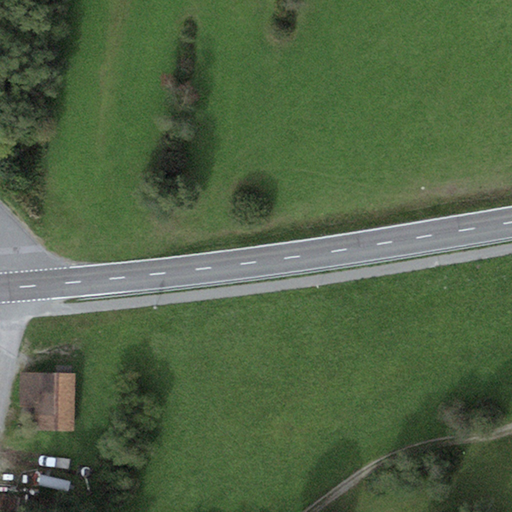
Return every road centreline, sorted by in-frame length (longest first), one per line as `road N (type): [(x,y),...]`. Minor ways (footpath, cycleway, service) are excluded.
road 1 (primary): [(0,286),(256,261),(511,220)]
road 2 (track): [(320,511),(421,448),(511,430)]
